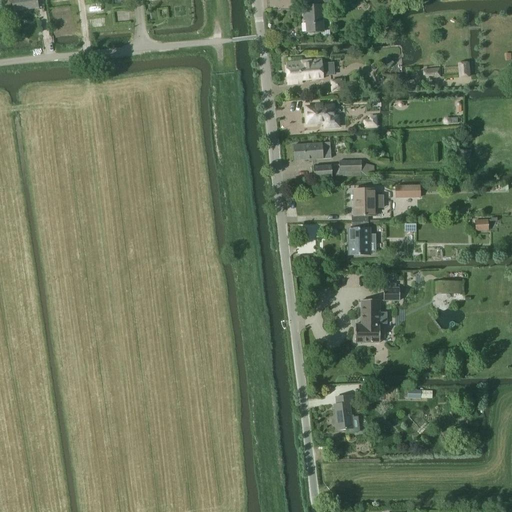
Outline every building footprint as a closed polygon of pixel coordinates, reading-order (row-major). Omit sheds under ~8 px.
[(11,0),(13,12),(38,8),(37,0),(11,0)] [(323,32),(321,6),(303,7),(303,20),(306,20),(306,33),(323,32)] [(388,58),(382,65),(387,70),(393,63),(388,58)] [(321,60),(286,63),(288,84),(302,83),(301,81),(322,79),(322,75),(332,74),(331,64),(321,65),(321,60)] [(457,63),(458,78),(470,77),(469,62),(457,63)] [(423,80),(441,78),(440,68),(422,70),(423,80)] [(342,80),(331,81),(332,92),(343,91),(342,80)] [(325,128),(339,127),(338,117),(334,117),(333,106),(322,107),(322,104),(316,105),(316,107),(306,108),(307,124),(317,123),(317,122),(324,122),(325,128)] [(365,127),(377,126),(376,116),(370,117),(370,121),(364,121),(365,127)] [(444,119),(443,121),(443,124),(445,126),(448,126),(450,125),(451,123),(451,120),(450,118),(447,118),(444,119)] [(295,161),(322,159),(331,159),(330,143),(321,144),(294,145),(295,161)] [(471,151),(463,151),(456,151),(456,161),(463,161),(463,160),(471,160),(471,151)] [(339,173),(339,177),(366,177),(366,165),(361,165),(361,161),(339,161),(339,173)] [(313,166),(314,179),(332,179),(331,165),(313,166)] [(420,187),(395,187),(396,199),(420,199),(420,187)] [(354,216),(351,216),(351,223),(368,223),(368,216),(375,216),(375,208),(383,208),(383,196),(375,196),(375,190),(353,190),(354,216)] [(488,221),(475,222),(476,233),(488,232),(488,221)] [(351,229),(348,229),(349,255),(370,255),(370,254),(376,254),(375,239),(370,239),(370,235),(370,229),(368,229),(368,223),(351,223),(351,229)] [(461,283),(435,283),(435,295),(461,295),(461,283)] [(399,302),(399,288),(383,288),(383,302),(399,302)] [(379,343),(379,301),(361,300),(361,325),(355,325),(355,343),(379,343)] [(408,391),(407,399),(420,400),(420,399),(420,391),(408,390),(408,391)] [(335,397),(336,405),(350,403),(350,404),(354,403),(353,395),(335,397)] [(352,421),(350,404),(350,403),(336,405),(334,405),(337,430),(348,429),(349,433),(359,431),(359,428),(358,428),(358,420),(352,421)]
